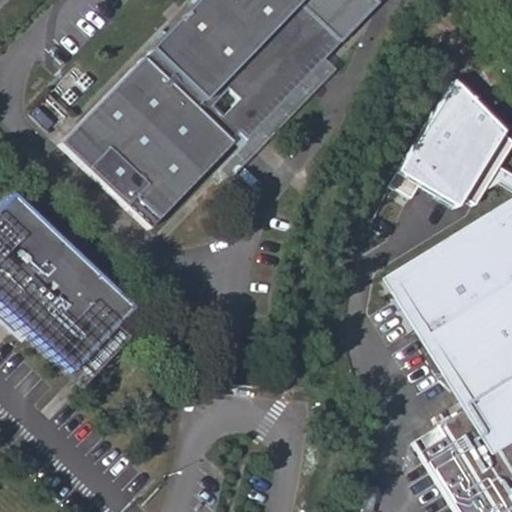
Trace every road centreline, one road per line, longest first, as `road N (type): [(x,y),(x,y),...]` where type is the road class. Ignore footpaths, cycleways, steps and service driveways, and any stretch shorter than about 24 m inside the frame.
road 1 (residential): [(284,511),(295,449),(271,420),(241,403),(224,406),(183,511)]
road 2 (unknown): [(400,511),(397,420),(434,389)]
